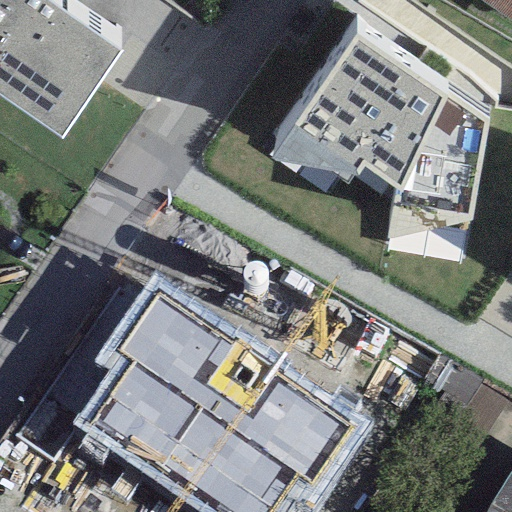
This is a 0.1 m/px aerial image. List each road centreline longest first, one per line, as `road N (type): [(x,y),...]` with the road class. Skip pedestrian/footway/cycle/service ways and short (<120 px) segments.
road 1 (residential): [(255,0),(0,372)]
road 2 (unknown): [(161,137),(484,354)]
